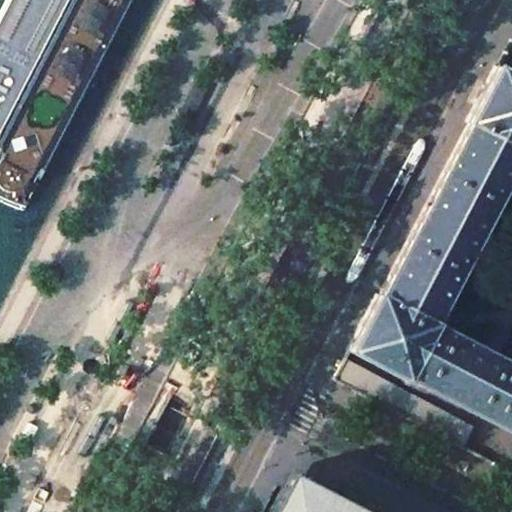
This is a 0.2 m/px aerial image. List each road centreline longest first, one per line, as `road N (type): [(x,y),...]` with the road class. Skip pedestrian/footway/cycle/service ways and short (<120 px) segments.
road 1 (primary): [(450,0),(252,384)]
road 2 (unclassified): [(252,384),(490,511)]
road 3 (primary): [(252,384),(176,511)]
